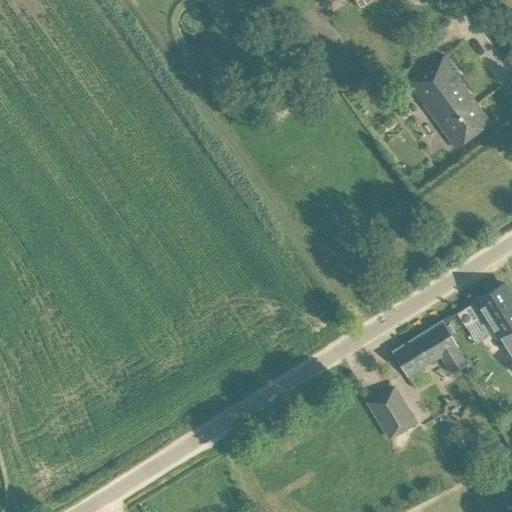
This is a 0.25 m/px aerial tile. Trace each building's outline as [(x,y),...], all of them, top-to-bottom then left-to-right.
[(354,0),(359,9),(373,0),(354,0)] [(423,102),(455,146),(490,121),(455,74),(459,71),(448,56),(445,59),(441,54),(431,62),(430,61),(406,80),(422,103),(423,102)] [(508,355),(511,362),(511,297),(503,283),(476,299),(487,316),(510,354),(508,355)] [(394,353),(408,375),(439,356),(450,374),(467,363),(441,321),(392,352),(393,353),(394,353)] [(369,402),(390,437),(414,422),(393,387),(369,402)]
